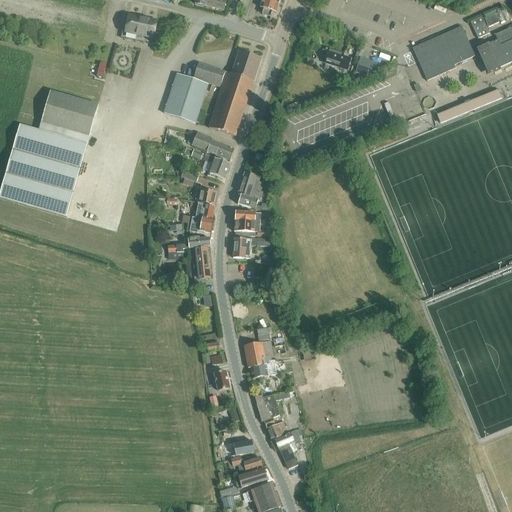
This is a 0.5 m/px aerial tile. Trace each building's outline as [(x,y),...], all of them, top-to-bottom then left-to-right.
[(195,0),(194,5),(205,8),(205,7),(223,11),(226,1),(225,1),(224,0),(195,0)] [(270,18),(272,13),(275,14),(276,14),(278,8),(280,0),(262,0),(260,9),(263,10),(262,15),(270,18)] [(500,11),(500,10),(484,17),(489,28),(505,21),(505,22),(510,20),(505,9),(500,11)] [(125,34),(153,40),(156,22),(129,16),(125,34)] [(482,18),(470,23),(472,28),(478,40),(489,34),(482,18)] [(461,28),(429,42),(419,47),(412,50),(427,82),(455,70),(454,67),(475,57),(461,28)] [(511,28),(495,36),(497,41),(478,50),(489,74),(511,63),(511,28)] [(348,70),(351,62),(342,59),(343,56),(328,52),(325,63),(332,65),(332,67),(339,69),(340,67),(348,70)] [(224,84),(209,129),(235,138),(261,60),(239,53),(231,75),(198,65),(194,80),(220,89),(222,84),(224,84)] [(360,60),(355,74),(359,75),(366,78),(373,74),(376,65),(360,60)] [(99,69),(97,77),(103,78),(104,71),(106,65),(100,63),(99,69)] [(195,125),(208,86),(177,76),(164,115),(195,125)] [(432,119),(436,129),(506,100),(502,90),(432,119)] [(50,93),(41,124),(89,137),(98,107),(50,93)] [(422,105),(400,113),(403,122),(425,114),(422,105)] [(0,194),(0,199),(66,218),(87,146),(20,127),(0,194)] [(230,162),(234,151),(212,142),(212,140),(197,134),(192,147),(230,162)] [(191,157),(200,161),(203,155),(193,151),(191,157)] [(205,156),(203,162),(212,165),(208,174),(221,179),(225,180),(230,165),(228,165),(205,156)] [(183,171),(181,179),(196,184),(198,177),(183,171)] [(259,193),(262,185),(258,184),(259,179),(245,174),(238,195),(240,196),(237,205),(255,211),(258,202),(259,202),(262,194),(259,193)] [(196,213),(212,216),(214,207),(216,195),(199,191),(197,204),(198,204),(196,213)] [(157,207),(158,206),(166,207),(176,207),(176,200),(158,200),(147,199),(147,208),(157,207)] [(181,224),(188,225),(187,233),(203,236),(204,234),(210,235),(212,221),(211,220),(212,216),(196,213),(195,219),(189,218),(182,216),(181,224)] [(235,214),(234,233),(235,233),(235,237),(257,238),(266,238),(266,233),(259,233),(260,215),(255,215),(235,214)] [(183,251),(210,247),(209,239),(199,241),(198,238),(184,240),(185,246),(168,247),(168,254),(183,254),(183,251)] [(270,239),(264,240),(257,239),(256,241),(234,240),(233,259),(250,260),(251,247),(256,247),(256,248),(263,248),(271,249),(270,239)] [(207,249),(195,251),(187,251),(188,258),(196,257),(197,273),(194,273),(195,285),(206,284),(205,280),(210,280),(207,249)] [(271,329),(257,331),(259,342),(270,340),(269,335),(272,335),(271,329)] [(273,333),(275,346),(285,344),(283,332),(273,333)] [(202,355),(208,354),(220,351),(219,343),(206,346),(200,347),(202,355)] [(270,343),(244,348),(248,370),(250,369),(253,380),(268,378),(277,376),(274,362),(271,363),(271,358),(273,358),(270,343)] [(311,348),(301,351),(304,364),(314,362),(311,348)] [(210,365),(208,355),(202,356),(204,366),(210,365)] [(221,357),(210,359),(212,367),(223,365),(221,357)] [(230,390),(226,373),(214,376),(218,392),(230,390)] [(275,403),(290,399),(291,399),(291,397),(296,397),(296,393),(297,392),(296,386),(294,386),(294,388),(287,389),(288,393),(275,396),(263,399),(262,397),(254,398),(256,405),(261,423),(263,423),(267,431),(269,436),(285,429),(286,428),(285,424),(276,427),(272,419),(279,417),(275,403)] [(212,409),(218,407),(216,397),(209,399),(212,409)] [(233,407),(229,409),(228,407),(225,409),(225,408),(217,411),(217,412),(218,415),(228,411),(233,424),(239,422),(233,407)] [(221,417),(215,419),(217,425),(223,423),(221,417)] [(285,429),(269,436),(272,442),(274,441),(278,451),(279,451),(288,471),(296,467),(297,467),(292,454),(295,453),(293,448),(292,447),(294,447),(297,445),(301,444),(298,437),(301,436),(300,430),(296,431),(289,434),(287,435),(285,429)] [(225,451),(226,459),(227,462),(241,459),(240,456),(254,454),(251,442),(233,446),(232,443),(224,446),(225,451)] [(240,476),(246,474),(262,469),(259,458),(243,463),(241,459),(227,462),(229,469),(232,468),(237,467),(240,476)] [(238,478),(242,489),(267,481),(264,470),(238,478)] [(250,504),(257,502),(260,511),(269,511),(277,509),(269,487),(253,492),(250,493),(250,494),(247,495),(250,504)]
